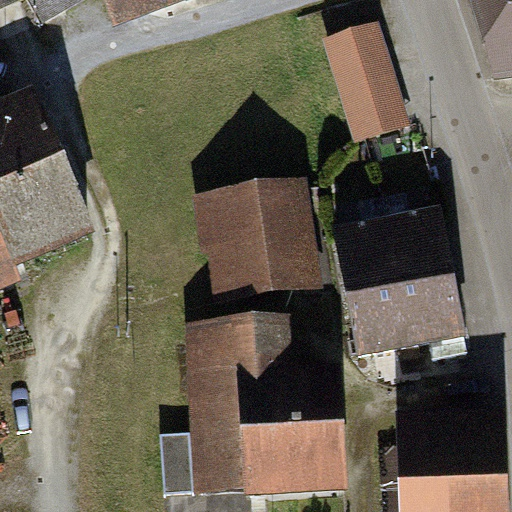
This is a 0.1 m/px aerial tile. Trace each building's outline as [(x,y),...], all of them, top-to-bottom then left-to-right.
[(93,0),(103,24),(165,0),(93,0)] [(511,0),(465,0),(489,88),(511,84),(511,0)] [(371,25),(314,43),(346,147),(403,129),(371,25)] [(0,286),(87,248),(19,96),(0,104),(0,286)] [(296,184),(189,202),(207,312),(315,294),(296,184)] [(351,360),(457,340),(434,218),(328,237),(351,360)] [(244,506),(341,501),(334,371),(285,374),(283,325),(182,330),(186,436),(190,491),(243,488),(244,506)] [(499,511),(496,424),(389,429),(393,511),(499,511)] [(190,491),(186,436),(154,438),(158,494),(190,491)]
